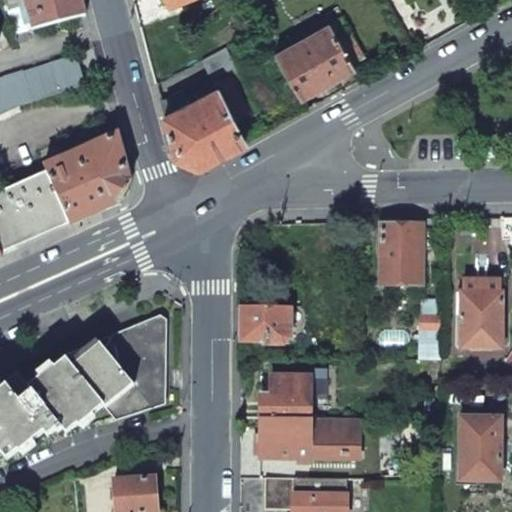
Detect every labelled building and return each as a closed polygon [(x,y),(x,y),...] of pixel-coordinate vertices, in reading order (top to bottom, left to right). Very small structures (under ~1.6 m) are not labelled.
[(24,0),(6,0),(10,10),(26,6),(24,0)] [(24,0),(26,6),(32,30),(85,15),(81,0),(24,0)] [(159,0),(163,9),(183,0),(159,0)] [(330,22),(275,53),(300,96),(327,80),(354,65),(352,61),(334,30),(330,22)] [(345,24),(334,30),(352,61),(363,55),(345,24)] [(225,47),(202,59),(212,78),(236,66),(225,47)] [(0,113),(18,105),(84,86),(76,55),(4,78),(0,79),(0,113)] [(229,75),(214,83),(216,87),(236,123),(250,115),(229,75)] [(189,102),(164,115),(176,156),(198,165),(221,153),(245,141),(236,123),(216,87),(189,102)] [(182,90),(161,101),(164,115),(189,102),(184,91),(182,90)] [(117,134),(43,168),(46,173),(68,224),(70,227),(120,204),(130,181),(117,134)] [(46,173),(0,194),(0,253),(68,224),(46,173)] [(381,225),(381,286),(421,286),(421,226),(408,226),(381,225)] [(460,293),(461,350),(502,349),(502,293),(500,293),(500,281),(462,281),(462,293),(460,293)] [(241,307),(241,342),(264,342),(264,344),(289,345),(289,307),(241,307)] [(422,317),(422,335),(440,336),(440,317),(422,317)] [(0,453),(7,461),(18,452),(19,454),(44,433),(47,438),(55,430),(57,433),(62,429),(66,435),(77,425),(78,427),(103,406),(114,420),(163,404),(164,322),(159,318),(65,358),(54,368),(53,367),(28,387),(19,375),(0,390),(0,453)] [(311,377),(270,377),(270,396),(260,396),(260,419),(310,419),(311,377)] [(460,418),(459,481),(499,482),(500,419),(460,418)] [(260,459),(345,460),(345,438),(359,438),(359,420),(310,419),(310,420),(260,420),(260,459)] [(359,460),(359,438),(345,438),(345,460),(359,460)] [(113,481),(115,511),(157,511),(155,478),(113,481)] [(292,511),(346,511),(347,479),(264,479),(264,510),(293,510),(292,511)]
